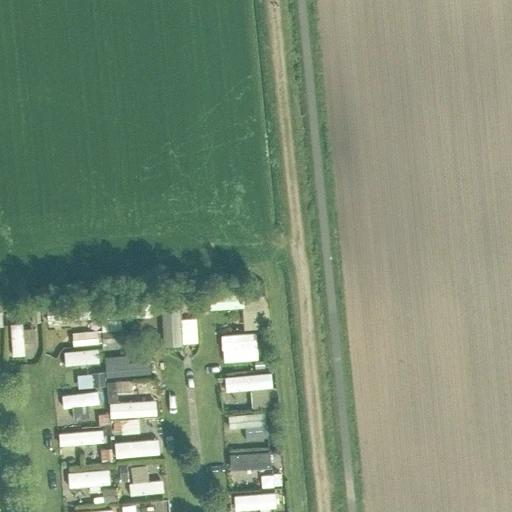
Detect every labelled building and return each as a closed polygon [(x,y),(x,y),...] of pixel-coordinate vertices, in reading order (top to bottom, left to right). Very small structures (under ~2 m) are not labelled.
[(149,353),(165,352),(164,327),(147,328),(149,353)] [(105,376),(149,372),(148,360),(128,362),(127,355),(103,357),(105,376)] [(63,358),(32,358),(32,377),(63,377),(63,358)] [(49,378),(49,393),(66,392),(65,377),(49,378)] [(190,402),(217,400),(218,417),(235,416),(234,398),(240,397),(239,382),(189,384),(190,402)] [(100,390),(76,390),(77,426),(122,425),(121,410),(101,410),(100,390)] [(32,428),(58,427),(57,415),(67,415),(66,398),(31,399),(32,428)] [(192,406),(193,419),(217,418),(216,405),(192,406)] [(194,438),(232,435),(231,420),(193,423),(194,438)] [(24,439),(25,454),(71,453),(71,438),(24,439)] [(82,449),(83,466),(127,464),(126,447),(82,449)] [(33,496),(75,495),(75,469),(78,469),(78,456),(67,456),(67,471),(32,472),(33,496)] [(196,460),(197,480),(234,478),(233,458),(196,460)] [(97,484),(98,503),(129,501),(128,482),(97,484)] [(241,511),(241,499),(200,501),(200,511),(241,511)]
